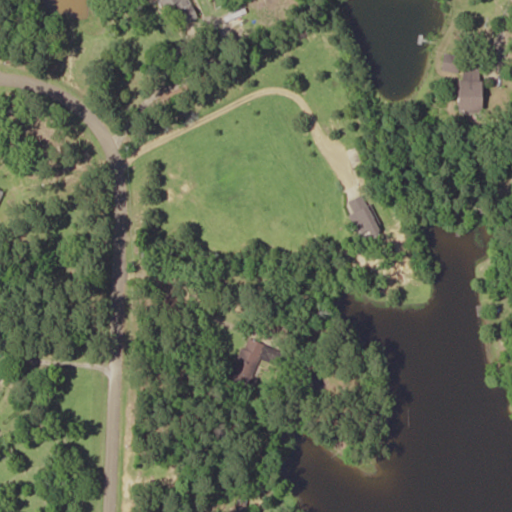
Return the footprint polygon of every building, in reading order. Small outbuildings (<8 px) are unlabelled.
[(187,0),(155,0),(160,8),(172,2),(178,16),(192,10),(187,0)] [(478,68),(457,67),(457,54),(440,54),(440,71),(454,72),(453,110),(477,110),(478,68)] [(358,238),(377,230),(362,194),(343,202),(358,238)] [(223,382),(244,391),(264,345),(243,336),(223,382)] [(244,511),(244,500),(235,500),(235,511),(244,511)]
